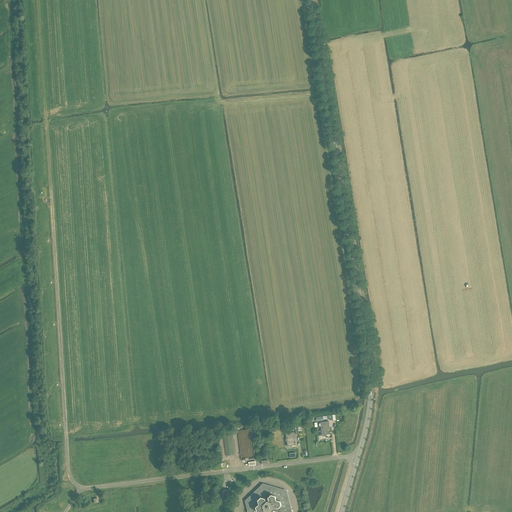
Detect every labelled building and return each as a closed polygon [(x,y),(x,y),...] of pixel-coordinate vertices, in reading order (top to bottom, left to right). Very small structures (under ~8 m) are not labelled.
[(321,422),(322,435),(331,434),(329,421),(321,422)] [(288,446),(296,445),(295,432),(286,433),(288,446)] [(228,436),(218,437),(221,455),(230,454),(228,436)] [(264,485),(260,488),(260,487),(249,497),(250,498),(247,501),(248,506),(247,506),(248,511),(288,511),(289,510),(292,509),(288,496),(287,496),(286,492),(282,490),(282,489),(268,485),(268,486),(264,485)] [(227,500),(230,491),(225,489),(222,499),(227,500)]
